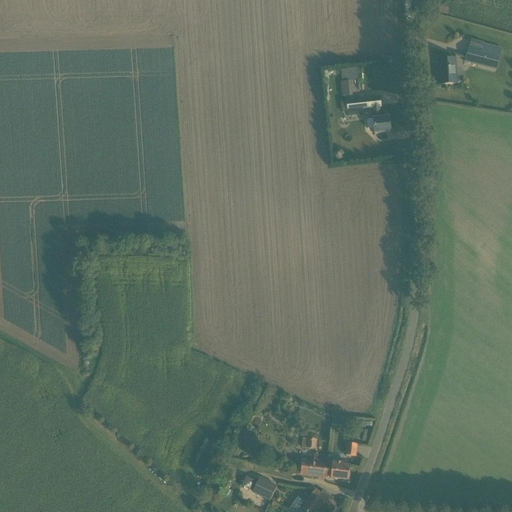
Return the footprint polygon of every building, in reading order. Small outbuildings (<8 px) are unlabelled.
[(502,48),(481,43),(471,40),(469,47),(468,47),(464,62),(496,70),(502,48)] [(459,69),(456,69),(455,59),(438,60),(440,85),(457,84),(457,83),(460,82),(462,80),(463,77),(463,74),(461,71),(459,69)] [(352,96),(351,81),(340,82),(340,97),(352,96)] [(380,97),(362,99),(340,102),(342,113),(347,112),(348,117),(363,115),(363,109),(373,108),(374,119),(373,119),(373,120),(366,121),(367,129),(374,129),(375,134),(391,132),(389,116),(381,117),(380,107),(381,107),(380,97)] [(316,442),(303,440),(302,448),(316,450),(316,442)] [(347,444),(346,456),(356,457),(357,445),(347,444)] [(293,475),(324,479),(326,456),(314,455),(313,463),(295,460),(293,475)] [(326,456),(324,479),(349,481),(350,467),(343,466),(343,464),(333,463),(334,457),(326,456)] [(253,493),(261,497),(270,501),(277,487),(259,479),(258,483),(246,477),(240,491),(251,497),(253,493)] [(316,490),(306,504),(297,498),(289,510),(290,511),(316,511),(320,507),(328,511),(331,511),(337,505),(332,501),(333,499),(323,492),(321,494),(316,490)]
